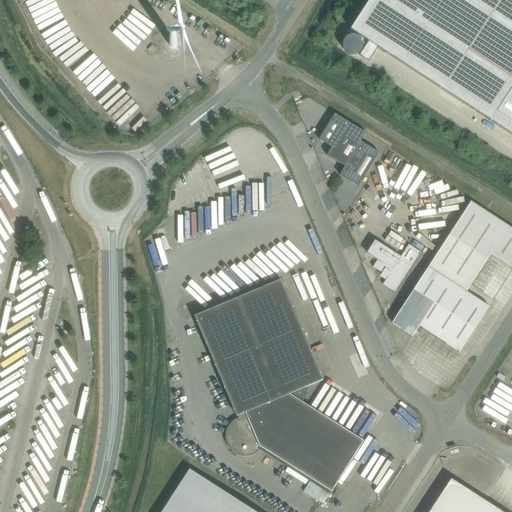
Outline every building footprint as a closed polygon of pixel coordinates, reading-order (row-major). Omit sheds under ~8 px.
[(511,0),(370,0),(351,30),(368,42),(359,55),(369,62),(378,48),(511,134),(511,0)] [(169,43),(169,45),(170,47),(171,48),(173,49),(175,49),(176,48),(178,47),(178,45),(178,43),(177,42),(175,40),(174,40),(172,41),(170,42),(169,43)] [(345,167),(361,142),(366,133),(335,114),(319,139),(332,147),(327,155),(345,167)] [(379,153),(361,142),(345,167),(340,175),(358,187),(379,153)] [(466,292),(491,255),(511,268),(511,228),(471,202),(392,323),(413,336),(419,326),(459,352),(489,307),(466,292)] [(375,241),(367,253),(378,260),(373,267),(388,277),(383,285),(395,292),(421,252),(409,245),(401,257),(375,241)] [(238,416),(238,418),(236,419),(234,421),(231,422),(230,424),(228,427),(227,428),(226,431),(226,434),(225,436),(225,439),(226,442),(227,444),(228,446),(229,449),(231,450),(233,452),(236,454),(240,456),(244,457),(249,456),(253,455),(256,453),(259,451),(262,448),(332,492),(364,441),(302,402),(308,394),(305,388),(323,380),(281,280),(194,316),(236,417),(238,416)] [(445,360),(452,351),(448,347),(441,357),(445,360)] [(254,511),(190,470),(162,511),(254,511)] [(502,511),(451,479),(429,511),(502,511)] [(310,481),(303,491),(324,504),(330,494),(310,481)]
